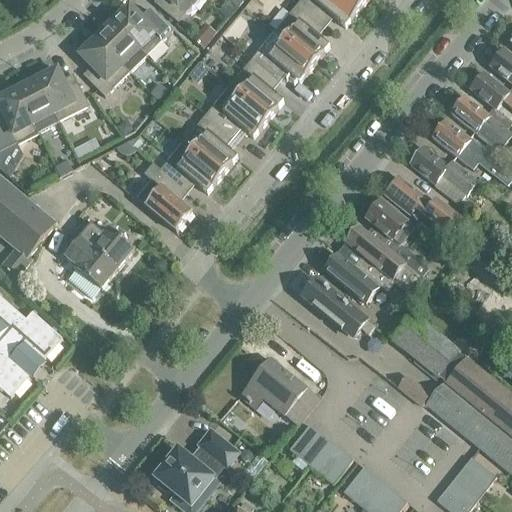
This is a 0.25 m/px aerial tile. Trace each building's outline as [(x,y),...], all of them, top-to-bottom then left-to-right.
[(186,15),(179,9),(186,0),(165,0),(166,0),(158,9),(178,25),(186,15)] [(234,15),(243,4),(238,0),(230,0),(224,7),(234,15)] [(254,0),(246,10),(255,18),(263,8),(254,0)] [(329,17),(345,30),(361,12),(345,0),(303,0),(298,7),(321,26),(329,17)] [(370,0),(345,0),(361,12),(370,0)] [(313,36),(321,26),(298,7),(275,34),(315,67),(330,49),(313,36)] [(113,25),(140,53),(147,60),(172,35),(154,17),(146,25),(130,8),(113,25)] [(96,41),(124,69),(140,53),(113,25),(96,41)] [(300,86),(315,67),(275,34),(252,62),(275,81),(283,72),(300,86)] [(202,51),(210,43),(202,35),(194,43),(202,51)] [(130,76),(124,69),(96,41),(80,58),(96,74),(87,82),(105,100),(130,76)] [(511,58),(504,52),(490,68),(511,85),(511,58)] [(252,62),(229,90),(269,123),(284,105),(267,91),(275,81),(252,62)] [(37,83),(54,117),(59,126),(90,110),(78,87),(68,92),(57,72),(37,83)] [(469,89),(472,91),(471,92),(494,110),(488,117),(507,133),(511,127),(511,125),(496,112),(503,104),(511,110),(511,97),(485,76),(480,82),(477,79),(469,89)] [(37,83),(16,93),(34,128),(38,136),(59,126),(54,117),(37,83)] [(160,104),(168,94),(159,87),(151,97),(160,104)] [(254,141),(269,123),(229,90),(206,118),(229,137),(237,127),(254,141)] [(38,136),(34,128),(16,93),(0,101),(0,112),(3,119),(0,120),(0,155),(7,152),(19,145),(19,146),(38,136)] [(484,128),(500,141),(511,150),(511,136),(507,133),(488,117),(466,99),(452,116),(477,136),(484,128)] [(223,179),(238,160),(221,147),(229,137),(206,118),(192,135),(201,143),(192,153),(223,179)] [(125,141),(135,133),(127,123),(117,130),(125,141)] [(468,169),(475,162),(499,180),(501,178),(510,185),(511,182),(511,175),(446,123),(432,140),(459,161),(468,169)] [(135,140),(126,145),(131,149),(137,142),(135,140)] [(126,145),(115,150),(117,154),(121,156),(124,157),(129,157),(133,156),(136,153),(131,149),(126,145)] [(191,183),(208,197),(223,179),(192,153),(183,146),(161,172),(160,173),(183,192),(191,183)] [(78,164),(87,159),(82,150),(73,154),(78,164)] [(411,167),(461,206),(478,184),(452,164),(448,169),(424,150),(411,167)] [(61,180),(72,174),(67,165),(56,170),(61,180)] [(177,235),(192,216),(176,202),(183,192),(160,173),(161,172),(153,166),(144,177),(152,183),(136,202),(177,235)] [(410,218),(415,211),(423,201),(424,200),(400,180),(385,198),(410,218)] [(0,184),(0,241),(26,263),(54,229),(0,184)] [(450,239),(461,224),(436,204),(432,209),(423,201),(415,211),(450,239)] [(408,239),(414,232),(407,225),(381,203),(366,222),(392,243),(401,232),(408,239)] [(86,222),(80,230),(69,242),(71,243),(71,242),(76,246),(79,242),(117,274),(127,263),(134,252),(109,231),(103,237),(86,222)] [(408,296),(421,280),(359,230),(346,246),(363,260),(355,269),(385,293),(392,283),(408,296)] [(101,292),(113,279),(117,274),(79,242),(76,246),(65,260),(72,265),(71,267),(101,292)] [(414,273),(422,263),(397,243),(388,252),(414,273)] [(474,254),(499,275),(508,264),(483,244),(474,254)] [(27,264),(12,253),(0,267),(0,269),(13,280),(27,264)] [(362,305),(368,297),(377,287),(364,276),(363,278),(337,257),(324,273),(362,305)] [(317,282),(303,300),(354,343),(362,333),(368,338),(375,330),(317,282)] [(33,316),(27,323),(0,299),(0,391),(11,401),(31,378),(24,372),(36,359),(43,365),(63,342),(33,316)] [(440,379),(458,358),(461,355),(413,316),(391,342),(439,381),(440,379)] [(458,339),(451,347),(459,354),(466,345),(458,339)] [(458,358),(440,379),(446,384),(511,438),(511,398),(466,361),(465,362),(458,358)] [(286,418),(297,428),(319,400),(270,361),(240,398),(256,411),(263,401),(285,419),(286,418)] [(421,408),(430,397),(408,379),(399,390),(421,408)] [(511,478),(511,438),(446,384),(445,386),(427,409),(511,478)] [(359,400),(343,419),(372,444),(388,425),(359,400)] [(7,411),(2,417),(8,422),(14,416),(7,411)] [(290,453),(301,461),(321,437),(310,428),(290,453)] [(179,453),(156,481),(158,483),(158,488),(166,494),(171,494),(175,497),(169,503),(179,511),(200,511),(220,487),(214,482),(224,469),(227,471),(239,457),(211,434),(199,449),(202,451),(192,463),(179,453)] [(301,461),(311,470),(331,445),(321,437),(301,461)] [(331,445),(311,470),(322,479),(342,454),(331,445)] [(353,463),(342,454),(322,479),(333,488),(353,463)] [(463,472),(488,492),(497,481),(472,461),(463,472)] [(343,496),(354,504),(374,479),(363,471),(343,496)] [(488,492),(463,472),(454,482),(479,502),(488,492)] [(354,504),(363,511),(366,511),(385,488),(374,479),(354,504)] [(471,511),(479,502),(454,482),(445,493),(468,511),(471,511)] [(385,488),(366,511),(383,511),(396,497),(385,488)] [(468,511),(445,493),(437,504),(446,511),(468,511)] [(494,502),(485,495),(479,502),(488,509),(494,502)] [(396,497),(383,511),(402,511),(407,506),(396,497)]
